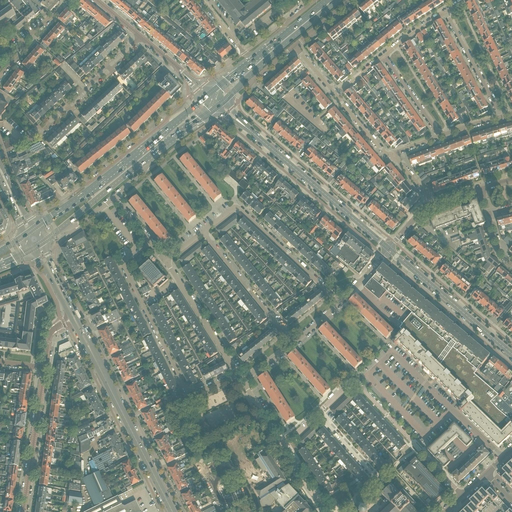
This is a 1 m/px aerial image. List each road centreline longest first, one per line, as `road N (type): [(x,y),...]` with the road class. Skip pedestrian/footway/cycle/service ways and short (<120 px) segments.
road 1 (residential): [(237,374),(190,395),(123,267),(145,237)]
road 2 (tertiary): [(389,248),(243,124)]
road 3 (residential): [(0,155),(48,126),(139,37)]
road 4 (residential): [(340,302),(239,209),(202,232)]
road 5 (primary): [(172,511),(92,355)]
road 6 (tertiary): [(511,355),(389,248)]
road 7 (residential): [(460,498),(352,381)]
road 8 (tertiary): [(23,511),(44,368)]
road 9 (residential): [(202,232),(294,343)]
road 10 (residential): [(237,374),(164,261)]
road 11 (residential): [(318,413),(374,478),(345,511)]
road 12 (primary): [(241,85),(339,0)]
road 13 (residential): [(188,111),(166,120),(90,188)]
road 14 (primary): [(188,111),(90,188)]
road 15 (primary): [(92,355),(41,243)]
